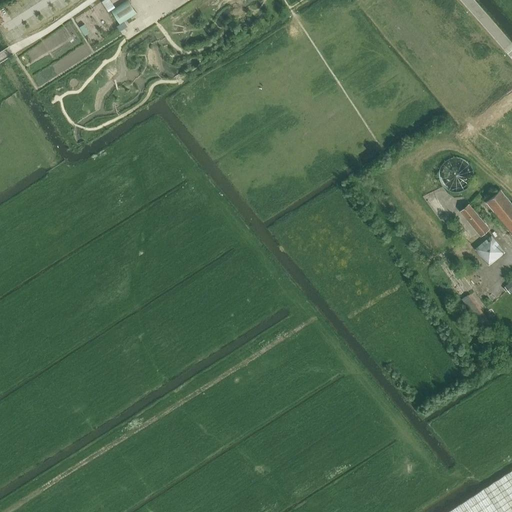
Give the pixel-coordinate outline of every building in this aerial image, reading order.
[(110,0),(104,0),(102,2),(109,12),(115,7),(110,0)] [(128,1),(112,11),(120,24),(136,14),(128,1)] [(123,25),(131,39),(157,24),(149,10),(123,25)] [(85,24),(80,27),(85,36),(90,32),(85,24)] [(470,178),(470,175),(470,172),(469,169),(468,166),(466,164),(464,162),(461,160),(459,159),(455,158),(452,158),(448,159),(446,161),(443,163),(441,165),(439,168),(438,171),(438,174),(438,178),(439,181),(440,183),(442,186),(444,188),(448,190),(451,191),(454,191),(457,191),(460,190),(464,188),(466,186),(468,183),(469,181),(470,178)] [(511,203),(500,189),(478,207),(478,209),(511,249),(511,203)] [(490,229),(469,204),(460,211),(481,236),(490,229)] [(476,248),(490,265),(507,250),(492,234),(476,248)] [(490,323),(446,261),(444,261),(437,265),(483,329),(489,324),(490,323)] [(511,511),(511,470),(446,511),(511,511)]
